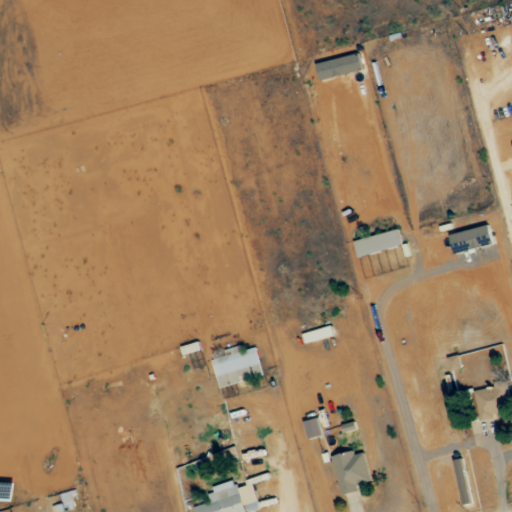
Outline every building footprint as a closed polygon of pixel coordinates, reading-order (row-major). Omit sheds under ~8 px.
[(451,237),(456,256),(494,245),(489,226),(451,237)] [(403,247),(398,230),(354,242),(359,259),(403,247)] [(335,338),(333,328),(303,333),(305,343),(335,338)] [(202,350),(199,342),(181,348),(184,356),(202,350)] [(264,378),(258,348),(244,351),(243,346),(225,350),(226,357),(213,360),(219,388),(264,378)] [(479,421),(503,416),(497,387),(473,392),(479,421)] [(309,440),(323,436),(318,418),(304,422),(309,440)] [(332,456),(342,496),(360,491),(358,485),(372,482),(365,453),(356,455),(355,451),(332,456)] [(254,484),(237,489),(235,482),(207,490),(210,502),(194,507),(195,511),(255,511),(261,509),(254,484)] [(50,511),(71,511),(71,500),(74,500),(73,492),(57,493),(57,505),(50,506),(50,511)]
